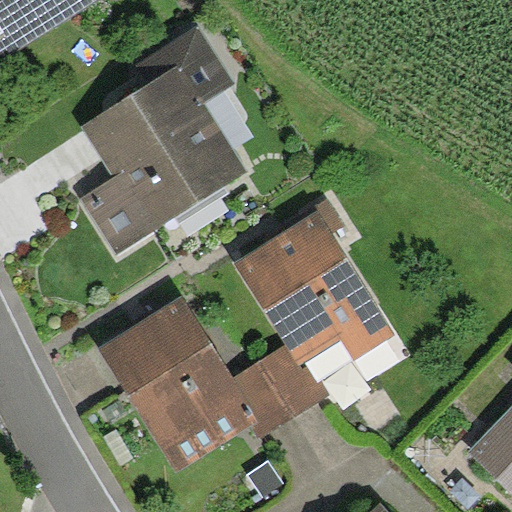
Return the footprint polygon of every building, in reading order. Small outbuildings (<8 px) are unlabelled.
[(0,0),(0,68),(116,0),(0,0)] [(164,52),(180,80),(97,130),(131,187),(90,213),(125,267),(264,182),(212,95),(243,77),(210,24),(164,52)] [(250,263),(299,340),(313,362),(397,309),(333,210),(250,263)] [(189,474),(271,425),(242,376),(205,315),(124,363),(189,474)] [(334,394),(313,362),(299,340),(242,376),(271,425),(275,432),(334,394)] [(511,429),(484,455),(511,485),(511,429)] [(363,511),(383,511),(375,502),(363,511)]
